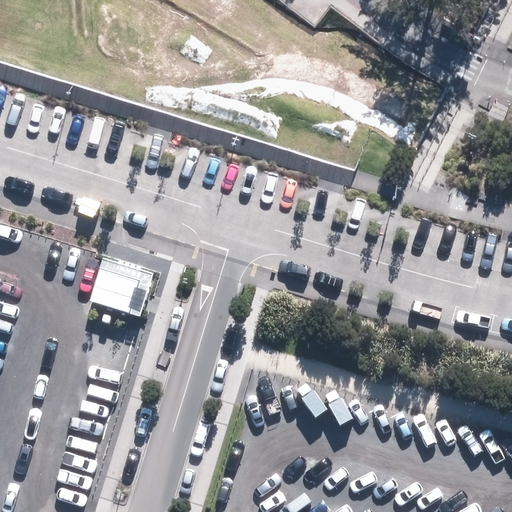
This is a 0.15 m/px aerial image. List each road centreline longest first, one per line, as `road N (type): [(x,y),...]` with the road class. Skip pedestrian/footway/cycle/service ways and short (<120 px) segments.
road 1 (residential): [(144,511),(237,213)]
road 2 (residential): [(237,213),(511,293)]
road 3 (residential): [(0,140),(237,213)]
road 4 (residential): [(370,0),(434,43),(511,78)]
